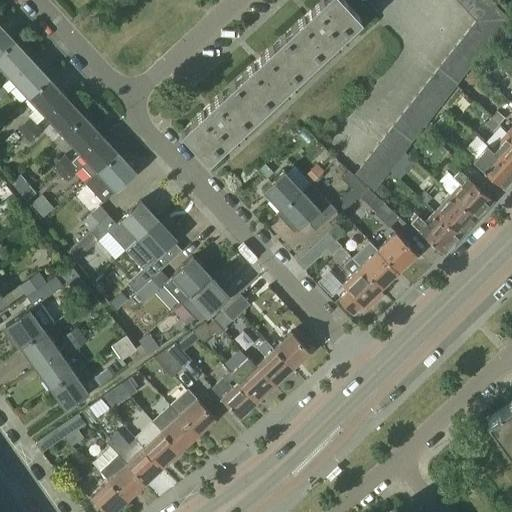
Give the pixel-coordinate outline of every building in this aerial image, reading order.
[(322,0),(283,37),(309,66),(360,19),(343,0),(322,0)] [(463,0),(458,5),(466,13),(480,0),(463,0)] [(480,0),(466,13),(474,22),(509,19),(490,0),(480,0)] [(474,22),(467,32),(487,47),(509,19),(474,22)] [(0,23),(0,52),(15,39),(0,23)] [(487,47),(467,32),(459,41),(479,57),(487,47)] [(309,66),(283,37),(232,84),(259,112),(309,66)] [(0,52),(0,66),(11,78),(32,58),(15,39),(0,52)] [(459,41),(452,51),(472,67),(479,57),(459,41)] [(444,60),(464,76),(472,67),(452,51),(444,60)] [(17,85),(28,97),(49,77),(32,58),(11,78),(2,87),(0,88),(0,100),(8,93),(17,85)] [(444,60),(437,70),(457,86),(464,76),(444,60)] [(457,86),(437,70),(429,80),(449,95),(457,86)] [(37,124),(46,116),(67,96),(49,77),(28,97),(37,107),(28,115),(31,118),(19,129),(25,136),(37,124)] [(429,80),(422,89),(442,105),(449,95),(429,80)] [(259,112),(232,84),(181,131),(208,159),(259,112)] [(442,105),(422,89),(414,99),(434,115),(442,105)] [(46,116),(63,135),(84,115),(67,96),(46,116)] [(414,99),(406,109),(426,124),(434,115),(414,99)] [(495,108),(489,115),(497,122),(503,116),(495,108)] [(426,124),(406,109),(399,118),(419,134),(426,124)] [(443,114),(433,125),(441,132),(451,122),(443,114)] [(63,135),(80,153),(102,134),(84,115),(63,135)] [(497,122),(489,115),(482,122),(490,129),(497,122)] [(399,118),(391,128),(411,143),(419,134),(399,118)] [(37,124),(25,136),(31,142),(42,130),(37,124)] [(411,143),(391,128),(384,137),(404,153),(411,143)] [(511,135),(508,132),(494,148),(511,164),(511,135)] [(93,176),(98,172),(119,152),(102,134),(80,153),(73,161),(79,167),(82,164),(93,176)] [(384,137),(376,147),(396,163),(404,153),(384,137)] [(511,164),(494,148),(492,150),(487,145),(473,160),(502,187),(505,184),(509,184),(511,180),(511,164)] [(396,163),(376,147),(369,157),(389,172),(396,163)] [(137,171),(119,152),(98,172),(93,176),(85,183),(103,202),(137,171)] [(54,167),(59,173),(71,161),(66,156),(54,167)] [(369,157),(361,166),(381,182),(389,172),(369,157)] [(437,182),(451,194),(474,217),(476,215),(480,215),(485,210),(484,206),(491,199),(461,171),(465,168),(455,159),(448,166),(456,173),(453,176),(447,171),(437,182)] [(77,168),(71,161),(59,173),(65,179),(77,168)] [(305,175),(311,182),(324,170),(318,163),(305,175)] [(381,182),(361,166),(354,176),(374,191),(381,182)] [(281,209),(303,189),(285,170),(264,190),(281,209)] [(351,188),(340,199),(348,207),(360,197),(368,189),(348,171),(341,179),(351,188)] [(337,209),(311,182),(303,189),(277,213),(287,225),(292,221),(299,228),(308,220),(316,229),(337,209)] [(374,191),(383,199),(387,194),(387,188),(382,183),(374,191)] [(399,217),(368,189),(360,197),(376,211),(374,213),(389,227),(399,217)] [(426,204),(432,197),(424,190),(418,197),(426,204)] [(55,208),(43,193),(33,201),(45,216),(55,208)] [(451,194),(435,212),(459,234),(474,217),(451,194)] [(137,239),(159,219),(141,200),(120,220),(137,239)] [(82,222),(90,231),(108,214),(100,205),(82,222)] [(459,234),(435,212),(426,222),(418,215),(411,222),(443,252),(450,244),(453,244),(458,238),(458,235),(459,234)] [(116,223),(108,214),(90,231),(68,252),(75,261),(116,223)] [(129,283),(137,291),(143,286),(160,270),(182,249),(174,241),(177,238),(159,219),(137,239),(125,250),(144,269),(129,283)] [(328,232),(336,240),(344,233),(336,225),(328,232)] [(341,246),(336,240),(328,232),(296,261),(304,269),(327,248),(332,254),(341,246)] [(378,249),(398,271),(416,254),(396,232),(378,249)] [(398,271),(378,249),(360,266),(380,288),(398,271)] [(181,302),(189,295),(211,275),(193,256),(163,284),(181,302)] [(349,289),(340,297),(354,313),(363,305),(366,308),(369,308),(376,301),(376,299),(373,295),(380,288),(360,266),(351,257),(343,264),(352,274),(343,283),(349,289)] [(160,270),(143,286),(151,295),(169,279),(160,270)] [(19,286),(27,296),(46,282),(39,272),(19,286)] [(55,275),(46,282),(27,296),(33,305),(62,285),(55,275)] [(207,314),(229,294),(211,275),(189,295),(181,302),(198,320),(207,314)] [(137,293),(133,297),(139,302),(142,299),(137,293)] [(241,295),(232,302),(241,312),(250,304),(241,295)] [(241,312),(232,302),(224,310),(233,320),(241,312)] [(21,347),(45,330),(30,308),(6,325),(21,347)] [(220,313),(214,319),(224,330),(227,327),(226,326),(233,320),(224,310),(220,313)] [(218,335),(224,330),(214,319),(208,325),(214,332),(218,335)] [(203,342),(214,332),(208,325),(205,321),(192,330),(203,342)] [(70,343),(83,334),(78,327),(65,336),(70,343)] [(45,330),(21,347),(36,367),(60,351),(45,330)] [(176,343),(182,349),(198,337),(192,331),(176,343)] [(273,348),(291,368),(309,351),(291,332),(273,348)] [(88,341),(83,334),(70,343),(74,350),(88,341)] [(126,334),(112,344),(122,357),(135,347),(126,334)] [(159,347),(150,334),(140,341),(149,354),(159,347)] [(265,356),(256,365),(274,384),(291,368),(273,348),(265,339),(257,347),(265,356)] [(165,350),(182,368),(191,359),(176,343),(165,350)] [(165,350),(154,357),(172,377),(182,368),(165,350)] [(51,388),(74,371),(64,357),(60,351),(36,367),(51,388)] [(274,384),(256,365),(247,355),(230,372),(256,400),(274,384)] [(98,386),(116,373),(111,366),(93,379),(98,386)] [(74,371),(51,388),(66,409),(89,392),(74,371)] [(256,400),(230,372),(212,388),(239,417),(256,400)] [(137,391),(128,378),(121,383),(130,396),(137,391)] [(114,387),(123,401),(130,396),(121,383),(114,387)] [(189,389),(171,405),(197,435),(216,418),(189,389)] [(511,455),(511,400),(486,420),(511,455)] [(81,410),(89,423),(97,417),(89,405),(81,410)] [(154,421),(180,451),(197,435),(171,405),(154,421)] [(77,412),(57,426),(65,437),(78,429),(85,424),(77,412)] [(154,421),(136,438),(162,467),(180,451),(154,421)] [(42,453),(65,437),(57,426),(35,442),(42,453)] [(65,437),(71,446),(83,437),(78,429),(65,437)] [(110,445),(145,483),(162,467),(136,438),(129,444),(117,431),(106,441),(110,445)] [(109,480),(128,500),(145,483),(110,445),(93,462),(101,471),(109,480)] [(106,511),(114,511),(128,500),(109,480),(92,496),(106,511)]
